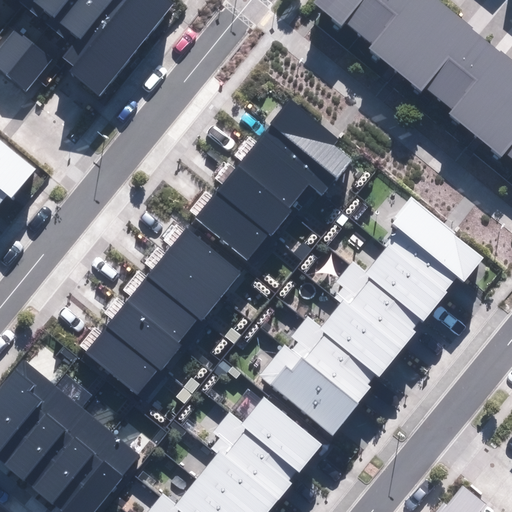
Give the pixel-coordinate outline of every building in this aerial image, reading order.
[(69,72),(100,96),(174,3),(170,0),(20,0),(75,43),(64,57),(74,65),(69,72)] [(511,62),(435,0),(315,0),(314,3),(342,26),(345,22),(373,45),(369,49),(421,91),(424,87),(452,110),(449,113),(503,156),(507,151),(511,155),(511,62)] [(0,48),(0,69),(28,91),(53,59),(15,29),(0,48)] [(195,218),(249,261),(270,234),(273,236),(293,211),(289,208),(308,184),(323,196),(353,159),(335,144),(339,139),(290,101),(195,218)] [(0,201),(6,193),(14,199),(38,169),(0,139),(0,201)] [(424,322),(459,278),(465,282),(486,256),(412,197),(391,223),(401,230),(368,272),(354,261),(337,282),(343,287),(337,294),(345,300),(323,327),(309,316),(292,338),(299,344),(293,352),(284,345),(258,377),(333,436),(372,387),(368,384),(376,374),(380,378),(417,332),(412,328),(419,318),(424,322)] [(85,353),(138,395),(159,369),(162,371),(182,346),(178,342),(198,318),(202,322),(241,274),(185,229),(85,353)] [(49,291),(23,287),(16,335),(43,338),(49,291)] [(0,388),(0,461),(62,511),(93,511),(140,455),(82,408),(94,394),(66,372),(55,386),(23,360),(0,388)] [(269,511),(293,483),(288,479),(296,470),(301,474),(324,446),(263,397),(242,423),(229,412),(212,433),(220,439),(212,449),(218,454),(177,505),(163,494),(148,511),(269,511)] [(484,474),(477,446),(457,451),(464,479),(484,474)] [(435,511),(479,511),(486,504),(463,485),(446,505),(444,503),(435,511)] [(327,502),(328,511),(352,511),(351,498),(327,502)]
